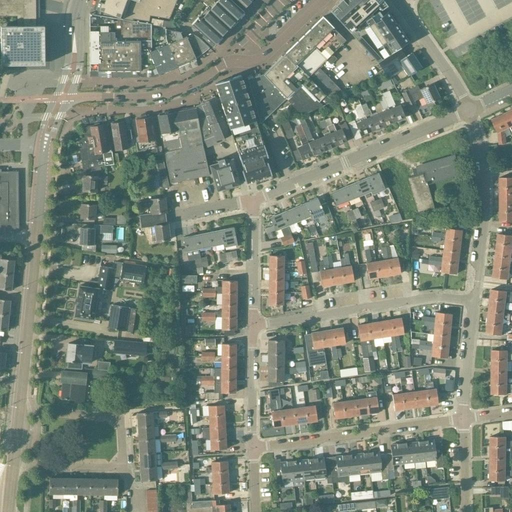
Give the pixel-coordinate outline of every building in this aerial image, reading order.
[(0,0),(0,54),(0,65),(44,65),(43,26),(36,26),(35,0),(0,0)] [(97,15),(131,21),(132,19),(148,22),(149,16),(168,19),(176,0),(98,0),(95,10),(99,11),(97,15)] [(192,24),(213,44),(244,11),(232,0),(200,0),(208,6),(192,24)] [(340,0),(330,10),(377,63),(409,41),(402,31),(401,31),(396,25),(397,24),(390,14),(387,10),(387,11),(385,13),(382,9),(387,5),(383,0),(340,0)] [(158,73),(149,52),(151,51),(150,25),(150,24),(131,21),(97,15),(93,14),(93,15),(90,17),(89,17),(89,42),(90,42),(90,46),(89,46),(89,71),(90,71),(90,74),(98,74),(100,75),(105,75),(106,74),(110,74),(111,75),(116,75),(119,74),(121,75),(131,75),(136,75),(136,70),(140,70),(140,74),(142,75),(146,75),(146,74),(150,74),(151,75),(155,75),(158,73)] [(247,77),(260,124),(286,99),(297,110),(302,112),(306,110),(307,112),(332,102),(345,95),(318,68),(346,41),(322,16),(266,71),(247,77)] [(150,24),(150,25),(173,29),(174,23),(151,19),(150,24)] [(166,40),(167,44),(177,66),(196,58),(186,36),(183,38),(180,32),(165,29),(166,40)] [(186,36),(196,58),(209,49),(198,38),(192,34),(186,36)] [(149,52),(158,73),(158,74),(177,66),(167,44),(151,51),(149,52)] [(378,63),(388,79),(396,73),(392,67),(399,63),(408,76),(421,68),(412,54),(406,58),(400,49),(378,63)] [(240,75),(215,84),(243,170),(242,171),(246,183),(271,175),(267,162),(264,163),(262,159),(268,157),(240,75)] [(401,93),(407,106),(415,103),(414,101),(421,98),(421,99),(424,97),(427,105),(440,99),(433,84),(411,94),(409,89),(401,93)] [(383,96),(394,122),(405,117),(400,104),(395,106),(389,90),(382,93),(383,96)] [(201,103),(196,105),(196,109),(201,139),(202,139),(205,148),(217,143),(216,140),(231,134),(216,97),(215,98),(214,96),(210,98),(209,99),(209,100),(207,101),(207,100),(207,101),(205,100),(201,102),(201,103)] [(374,106),(383,126),(394,122),(383,96),(378,98),(380,103),(374,106)] [(361,106),(372,131),(376,129),(376,131),(383,128),(382,127),(383,126),(374,106),(377,114),(372,116),(369,109),(368,109),(366,104),(361,106)] [(357,129),(360,136),(372,131),(361,106),(356,108),(355,110),(358,119),(348,123),(351,131),(357,129)] [(201,139),(196,108),(158,116),(161,134),(162,134),(165,152),(163,152),(171,184),(209,175),(203,148),(205,148),(202,139),(201,139)] [(511,110),(503,115),(509,128),(509,127),(511,132),(511,110)] [(497,133),(498,145),(506,144),(504,130),(509,128),(503,115),(492,120),(498,133),(497,133)] [(135,143),(138,158),(157,155),(155,140),(151,117),(135,119),(139,142),(135,143)] [(297,147),(302,160),(313,155),(307,140),(300,124),(297,117),(288,121),(280,124),(286,135),(292,132),(291,130),(295,128),(302,145),(297,147)] [(329,131),(335,146),(346,141),(344,136),(350,134),(345,122),(339,124),(341,129),(336,131),(333,124),(332,124),(329,118),(325,120),(327,127),(329,131)] [(111,123),(115,151),(128,149),(126,139),(132,139),(130,130),(125,131),(123,121),(111,123)] [(305,122),(300,124),(307,140),(313,155),(324,150),(319,138),(314,140),(313,138),(312,139),(305,122)] [(77,138),(82,169),(114,164),(112,154),(107,124),(83,128),(85,137),(77,138)] [(324,135),(319,138),(324,150),(335,146),(329,131),(323,134),(324,135)] [(450,156),(415,164),(417,175),(409,177),(417,211),(433,207),(428,184),(455,177),(450,156)] [(235,185),(239,184),(233,161),(225,163),(223,158),(217,160),(219,165),(211,167),(217,190),(222,189),(223,191),(235,187),(235,185)] [(156,162),(162,189),(169,188),(163,161),(156,162)] [(0,229),(18,229),(18,172),(1,172),(1,169),(0,169),(0,229)] [(366,178),(372,192),(373,195),(385,190),(378,173),(366,178)] [(82,191),(96,192),(96,191),(97,191),(98,184),(107,185),(107,177),(84,176),(82,191)] [(511,187),(511,177),(499,178),(499,188),(511,187)] [(354,182),(360,196),(372,192),(366,178),(354,182)] [(343,187),(348,201),(360,196),(354,182),(343,187)] [(331,192),(336,206),(348,201),(343,187),(331,192)] [(511,199),(511,187),(499,188),(499,200),(511,199)] [(148,214),(166,211),(164,197),(151,199),(151,200),(137,202),(138,208),(147,207),(148,214)] [(317,198),(305,202),(311,216),(310,216),(313,225),(314,225),(319,222),(317,217),(323,215),(324,218),(327,220),(332,218),(326,203),(320,205),(317,198)] [(375,201),(379,210),(384,208),(381,198),(375,201)] [(511,199),(499,200),(499,212),(511,211),(511,199)] [(369,203),(375,218),(381,216),(379,210),(375,201),(369,203)] [(294,207),(299,221),(310,216),(311,216),(305,202),(294,207)] [(81,218),(94,219),(95,212),(102,212),(102,205),(81,204),(81,218)] [(294,207),(282,212),(287,225),(299,221),(294,207)] [(357,208),(352,210),(356,220),(361,217),(357,208)] [(350,222),(356,220),(352,210),(346,212),(350,222)] [(139,215),(141,228),(150,227),(152,242),(169,240),(167,224),(166,224),(165,211),(166,211),(148,214),(139,215)] [(511,211),(499,212),(499,222),(511,221),(511,211)] [(280,238),(283,247),(294,242),(290,233),(287,226),(287,225),(282,212),(270,217),(276,230),(279,229),(283,236),(280,238)] [(94,228),(80,227),(80,244),(93,245),(94,239),(102,239),(102,232),(113,233),(113,225),(103,225),(94,224),(94,228)] [(314,225),(313,225),(308,227),(312,237),(318,234),(316,230),(314,225)] [(220,230),(223,244),(224,248),(237,245),(233,227),(220,230)] [(461,240),(462,230),(446,228),(446,234),(432,232),(431,237),(440,238),(445,238),(461,240)] [(211,247),(223,244),(220,230),(208,232),(211,247)] [(290,233),(294,242),(294,243),(299,241),(295,231),(290,233)] [(199,249),(211,247),(208,232),(196,235),(199,249)] [(511,235),(498,234),(497,244),(511,246),(511,245),(511,235)] [(186,252),(199,249),(196,235),(183,237),(186,252)] [(459,253),(461,242),(461,240),(445,238),(444,251),(459,253)] [(497,244),(495,256),(511,258),(511,246),(497,244)] [(101,253),(113,253),(113,245),(101,245),(101,253)] [(385,247),(390,275),(400,273),(398,258),(393,245),(389,246),(385,247)] [(377,262),(380,277),(390,275),(385,247),(381,248),(383,261),(377,262)] [(364,250),(369,279),(380,277),(377,262),(372,263),(369,250),(364,250)] [(0,274),(13,276),(14,260),(0,259),(1,251),(0,251),(0,274)] [(458,265),(459,253),(444,251),(443,258),(429,256),(428,261),(458,265)] [(221,264),(227,263),(225,253),(219,254),(221,264)] [(341,267),(343,283),(354,281),(352,266),(350,266),(348,253),(343,254),(345,267),(341,267)] [(269,268),(283,268),(283,256),(270,256),(269,268)] [(328,257),(333,285),(343,283),(341,267),(333,269),(331,256),(328,257)] [(494,267),(509,268),(511,258),(495,256),(494,267)] [(319,267),(322,287),(333,285),(328,257),(322,258),(323,261),(319,262),(320,266),(319,267)] [(456,275),(458,265),(428,261),(428,265),(442,266),(441,273),(456,275)] [(143,283),(146,267),(122,263),(115,262),(114,268),(115,268),(114,277),(120,278),(119,279),(143,283)] [(111,290),(114,277),(115,268),(114,268),(100,266),(97,282),(89,281),(88,287),(79,286),(74,316),(93,319),(98,289),(98,288),(111,290)] [(493,278),(508,280),(509,268),(494,267),(493,278)] [(269,268),(269,280),(283,280),(283,268),(269,268)] [(0,289),(11,290),(13,276),(0,274),(0,289)] [(181,283),(196,283),(196,276),(181,275),(181,283)] [(223,293),(236,293),(237,280),(223,280),(223,287),(215,287),(215,289),(202,289),(202,292),(215,293),(223,293)] [(269,292),(283,292),(283,280),(269,280),(269,292)] [(511,302),(511,300),(511,291),(507,291),(491,290),(490,301),(506,302),(506,301),(511,302)] [(269,305),(282,305),(283,292),(269,292),(269,305)] [(236,305),(236,293),(223,293),(222,305),(236,305)] [(0,314),(8,315),(11,315),(11,309),(9,309),(10,300),(0,299),(0,314)] [(490,301),(489,312),(510,314),(505,313),(506,302),(490,301)] [(126,331),(130,308),(112,305),(108,329),(126,331)] [(222,317),(236,317),(236,305),(222,305),(222,312),(214,312),(214,313),(202,313),(202,317),(215,317),(222,317)] [(450,324),(451,314),(436,312),(435,318),(422,316),(421,321),(450,324)] [(489,312),(488,322),(503,324),(504,320),(510,321),(510,314),(489,312)] [(0,329),(7,331),(8,315),(0,314),(0,329)] [(236,330),(236,317),(222,317),(222,330),(236,330)] [(404,334),(401,318),(391,320),(396,349),(400,348),(398,335),(404,334)] [(396,349),(391,320),(379,322),(382,338),(389,336),(392,353),(396,352),(396,349)] [(449,336),(450,324),(421,321),(421,325),(434,327),(434,335),(449,336)] [(373,357),(373,359),(377,358),(376,352),(374,339),(382,338),(379,322),(367,324),(372,352),(373,357)] [(487,334),(502,335),(503,330),(506,330),(507,326),(503,325),(503,324),(488,322),(487,334)] [(367,324),(357,326),(360,342),(361,341),(361,346),(361,347),(367,346),(368,353),(372,352),(367,324)] [(345,343),(343,328),(332,329),(335,345),(345,343)] [(332,329),(322,331),(324,347),(331,346),(333,359),(337,358),(335,349),(335,345),(332,329)] [(324,347),(322,331),(311,333),(313,344),(306,345),(309,366),(326,363),(323,347),(324,347)] [(448,348),(449,336),(434,335),(433,342),(419,340),(419,345),(448,348)] [(268,340),(268,354),(284,354),(283,340),(268,340)] [(137,344),(114,341),(113,353),(136,356),(137,344)] [(222,356),(236,356),(236,344),(222,343),(222,356)] [(66,360),(66,361),(68,361),(68,368),(81,369),(82,362),(91,363),(92,345),(80,344),(80,345),(68,344),(67,353),(65,352),(65,360),(66,360)] [(447,358),(448,348),(419,345),(418,349),(432,351),(431,356),(447,358)] [(492,350),(492,361),(507,361),(507,350),(492,350)] [(268,354),(268,367),(284,367),(284,354),(268,354)] [(222,368),(236,368),(236,356),(222,356),(214,356),(201,356),(201,361),(214,361),(214,362),(222,363),(222,368)] [(375,370),(373,359),(373,357),(363,358),(362,359),(363,368),(364,372),(374,370),(375,370)] [(492,361),(492,372),(507,372),(507,361),(492,361)] [(268,367),(269,382),(284,382),(284,374),(297,374),(297,373),(306,372),(305,366),(296,368),(295,367),(284,367),(268,367)] [(236,380),(236,368),(222,368),(213,368),(213,376),(202,376),(202,380),(214,380),(222,380),(236,380)] [(340,369),(340,376),(357,375),(356,368),(340,369)] [(432,377),(444,378),(445,369),(433,368),(432,377)] [(74,403),(84,404),(85,384),(85,378),(108,379),(109,370),(85,369),(85,373),(61,371),(60,381),(64,381),(63,388),(62,388),(61,398),(74,399),(74,403)] [(492,372),(491,384),(506,385),(506,384),(507,372),(492,372)] [(236,380),(222,380),(221,392),(235,392),(236,380)] [(424,390),(426,406),(438,404),(436,388),(433,389),(432,382),(425,383),(426,390),(424,390)] [(511,393),(511,384),(506,384),(506,385),(491,384),(491,394),(506,394),(511,393)] [(323,387),(325,398),(332,397),(330,386),(323,387)] [(271,412),(273,427),(284,426),(282,410),(281,410),(279,395),(278,389),(269,390),(269,400),(271,403),(272,412),(271,412)] [(413,392),(416,407),(426,406),(424,390),(413,392)] [(403,393),(405,409),(416,407),(413,392),(403,393)] [(392,395),(394,410),(405,409),(403,393),(392,395)] [(366,398),(365,398),(367,414),(371,413),(372,415),(377,414),(376,413),(378,412),(376,397),(366,398)] [(354,400),(357,415),(367,414),(365,398),(354,400)] [(344,401),(346,417),(357,415),(354,400),(344,401)] [(189,407),(190,418),(196,418),(195,401),(186,402),(186,408),(189,407)] [(333,403),(335,418),(346,417),(344,401),(333,403)] [(209,417),(224,416),(223,405),(208,406),(209,417)] [(303,407),(305,423),(317,421),(314,406),(303,407)] [(292,409),(294,424),(305,423),(303,407),(292,409)] [(282,410),(284,426),(294,424),(292,409),(282,410)] [(137,413),(138,427),(154,426),(153,412),(137,413)] [(210,428),(225,427),(224,416),(209,417),(210,428)] [(511,420),(502,421),(503,429),(511,429),(511,420)] [(138,427),(139,440),(154,439),(154,426),(138,427)] [(210,428),(210,439),(225,438),(225,427),(210,428)] [(511,446),(511,441),(511,442),(511,441),(506,441),(506,437),(491,436),(490,446),(511,446)] [(210,439),(211,450),(226,449),(225,438),(210,439)] [(139,440),(140,454),(155,453),(154,439),(139,440)] [(443,468),(440,445),(434,445),(434,440),(423,442),(425,461),(435,460),(436,468),(443,468)] [(423,442),(412,443),(414,462),(425,461),(423,442)] [(412,443),(401,444),(403,464),(414,462),(412,443)] [(385,454),(385,458),(387,471),(393,470),(392,465),(403,464),(401,444),(390,445),(391,453),(385,454)] [(511,459),(511,452),(511,446),(490,446),(490,459),(506,459),(511,459)] [(379,458),(379,452),(368,453),(370,473),(380,472),(381,480),(388,479),(387,471),(385,458),(379,458)] [(140,454),(140,467),(156,466),(155,453),(140,454)] [(357,454),(359,474),(370,473),(368,453),(357,454)] [(346,455),(348,475),(359,474),(357,454),(346,455)] [(330,466),(332,483),(338,482),(338,476),(348,475),(346,455),(335,457),(336,465),(330,466)] [(312,459),(314,479),(325,478),(326,484),(332,483),(330,466),(324,467),(323,458),(312,459)] [(301,460),(304,480),(314,479),(312,459),(301,460)] [(505,470),(506,459),(490,459),(490,469),(505,470)] [(301,460),(291,461),(293,481),(293,486),(304,485),(304,480),(301,460)] [(212,472),(212,473),(228,472),(227,461),(212,462),(212,467),(205,468),(206,473),(212,472)] [(274,468),(276,489),(283,488),(282,482),(293,481),(291,461),(280,463),(280,468),(274,468)] [(140,467),(141,481),(157,480),(156,466),(140,467)] [(490,480),(505,481),(505,475),(511,476),(511,469),(511,470),(505,470),(490,469),(490,480)] [(212,473),(213,483),(228,482),(228,472),(212,473)] [(63,499),(63,478),(49,478),(49,493),(63,494),(63,499)] [(70,500),(73,501),(73,500),(76,500),(76,494),(77,494),(77,478),(63,478),(63,499),(70,499),(70,500)] [(90,479),(77,478),(77,494),(90,494),(90,479)] [(90,479),(90,494),(104,494),(104,479),(90,479)] [(118,479),(104,479),(104,494),(117,494),(118,479)] [(213,483),(214,494),(229,493),(228,482),(213,483)] [(449,497),(448,487),(440,488),(441,498),(449,497)] [(509,487),(491,487),(491,495),(500,495),(509,494),(509,487)] [(361,492),(362,499),(373,498),(372,491),(361,492)] [(350,493),(351,500),(362,499),(361,492),(350,493)] [(375,501),(376,508),(387,507),(386,499),(375,501)] [(230,511),(229,504),(219,505),(219,500),(192,502),(192,509),(211,507),(211,511),(230,511)] [(375,501),(355,503),(356,510),(375,508),(375,501)]
